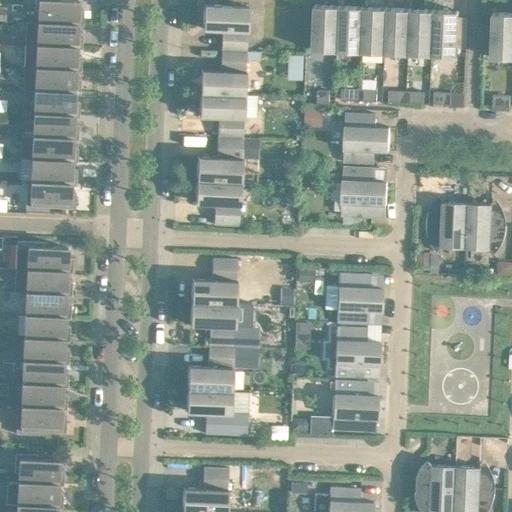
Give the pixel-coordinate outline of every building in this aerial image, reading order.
[(38,10),(38,22),(77,24),(77,25),(82,25),(83,10),(78,9),(78,1),(60,0),(34,0),(34,10),(38,10)] [(222,30),(221,50),(247,51),(249,7),(204,5),(203,29),(222,30)] [(313,50),(337,51),(339,6),(315,5),(313,50)] [(337,51),(361,52),(363,7),(339,6),(337,51)] [(361,52),(384,53),(386,8),(363,7),(361,52)] [(384,53),(408,54),(410,9),(386,8),(384,53)] [(408,54),(431,55),(433,10),(410,9),(408,54)] [(433,10),(431,55),(456,56),(458,11),(433,10)] [(491,58),(511,58),(511,13),(493,13),(491,58)] [(26,22),(25,45),(76,47),(76,48),(81,48),(82,32),(77,32),(77,25),(77,24),(38,22),(26,22)] [(25,45),(24,67),(75,70),(80,71),(81,55),(76,55),(76,48),(76,47),(25,45)] [(201,70),(200,93),(245,95),(246,61),(247,51),(221,50),(220,71),(201,70)] [(247,51),(246,61),(260,61),(260,52),(247,51)] [(35,90),(35,91),(74,92),(74,93),(79,93),(80,78),(75,78),(75,70),(24,67),(23,90),(35,90)] [(341,100),(358,101),(359,89),(341,88),(341,100)] [(359,89),(358,101),(376,102),(377,90),(359,89)] [(318,90),(317,106),(328,107),(329,90),(318,90)] [(388,102),(406,103),(406,91),(389,90),(388,102)] [(35,91),(34,114),(73,115),(73,116),(79,115),(79,101),(74,100),(74,93),(74,92),(35,91)] [(406,91),(406,103),(423,104),(424,92),(406,91)] [(433,104),(450,105),(451,93),(434,92),(433,104)] [(218,116),(218,137),(243,138),(245,95),(200,93),(199,116),(218,116)] [(492,107),(509,108),(510,96),(493,95),(492,107)] [(304,109),(304,124),(321,124),(321,109),(304,109)] [(343,162),(369,163),(369,150),(389,151),(390,128),(376,127),(376,114),(345,113),(343,162)] [(34,114),(33,136),(72,138),(72,139),(78,139),(78,123),(73,123),(73,116),(73,115),(34,114)] [(20,159),(32,159),(71,161),(71,162),(77,162),(77,146),(72,146),(72,139),(72,138),(33,136),(33,137),(21,136),(20,159)] [(197,157),(196,180),(241,182),(242,159),(257,160),(258,139),(243,138),(218,137),(217,158),(197,157)] [(32,159),(31,182),(70,184),(76,185),(76,169),(71,169),(71,162),(71,161),(32,159)] [(300,167),(300,186),(317,186),(318,167),(300,167)] [(341,216),(366,217),(385,217),(386,205),(387,181),(373,181),(374,168),(343,167),(341,216)] [(241,182),(196,180),(195,202),(215,203),(214,224),(239,225),(241,182)] [(70,184),(31,182),(31,191),(26,191),(25,210),(48,211),(49,206),(75,207),(75,192),(70,191),(70,184)] [(442,247),(465,248),(467,203),(443,202),(442,223),(426,222),(426,225),(426,229),(427,233),(428,236),(429,240),(430,243),(432,246),(434,249),(436,252),(442,247)] [(467,203),(465,248),(488,249),(494,255),(496,252),(498,249),(500,246),(502,243),(504,240),(505,236),(505,233),(506,229),(506,225),(491,225),(492,204),(467,203)] [(17,241),(15,269),(66,271),(66,272),(72,272),(72,257),(67,256),(68,248),(47,247),(47,242),(17,241)] [(418,252),(418,267),(429,267),(430,253),(418,252)] [(192,279),(191,302),(236,304),(238,260),(212,259),(211,280),(192,279)] [(511,262),(498,262),(497,275),(511,276),(511,262)] [(14,292),(26,292),(65,294),(65,295),(71,295),(72,279),(66,279),(66,272),(66,271),(15,269),(14,292)] [(298,270),(298,282),(314,282),(315,270),(298,270)] [(336,323),(362,324),(362,311),(382,312),(383,288),(369,287),(369,275),(338,273),(336,323)] [(281,288),(280,304),(293,304),(294,289),(281,288)] [(26,292),(25,315),(64,317),(70,318),(71,302),(65,302),(65,295),(65,294),(26,292)] [(210,325),(209,346),(234,347),(234,337),(236,304),(191,302),(190,324),(210,325)] [(25,315),(24,338),(63,339),(63,340),(69,340),(70,325),(64,325),(64,317),(25,315)] [(295,322),(295,332),(309,332),(309,322),(295,322)] [(334,376),(360,377),(360,364),(380,365),(381,342),(367,341),(367,328),(336,327),(334,376)] [(234,337),(234,347),(258,348),(258,338),(234,337)] [(24,338),(23,361),(62,362),(62,363),(68,363),(69,348),(63,347),(63,340),(63,339),(24,338)] [(188,366),(187,388),(232,390),(234,357),(234,347),(209,346),(208,367),(188,366)] [(234,347),(234,357),(258,358),(258,348),(234,347)] [(23,361),(22,383),(61,385),(61,386),(67,386),(68,370),(62,370),(62,363),(62,362),(23,361)] [(332,430),(357,431),(358,418),(377,419),(378,395),(364,395),(365,382),(334,380),(332,430)] [(22,383),(21,406),(60,408),(60,409),(66,409),(67,393),(61,393),(61,386),(61,385),(22,383)] [(232,390),(187,388),(186,411),(206,412),(205,433),(230,434),(232,390)] [(60,408),(21,406),(21,415),(17,415),(16,434),(39,435),(39,431),(65,432),(66,416),(60,416),(60,409),(60,408)] [(292,418),(290,431),(309,433),(309,424),(306,419),(292,418)] [(272,425),(271,440),(287,441),(287,426),(272,425)] [(19,473),(18,482),(57,483),(57,484),(63,484),(63,469),(58,469),(59,460),(38,459),(38,455),(16,454),(15,473),(19,473)] [(416,479),(415,485),(415,488),(415,492),(416,496),(417,499),(418,503),(419,506),(421,509),(422,511),(428,511),(431,510),(454,511),(456,466),(433,465),(428,459),(425,462),(422,465),(419,470),(417,474),(416,479)] [(456,466),(454,511),(477,511),(487,511),(489,509),(491,506),(492,502),(494,499),(494,495),(495,492),(495,488),(479,488),(480,467),(456,466)] [(183,488),(182,510),(222,511),(227,511),(229,469),(203,467),(203,489),(183,488)] [(274,468),(273,482),(285,483),(286,469),(274,468)] [(5,505),(17,506),(17,505),(56,506),(56,507),(62,507),(62,492),(57,491),(57,484),(57,483),(18,482),(18,483),(6,483),(5,505)] [(291,482),(291,492),(306,492),(307,482),(291,482)] [(328,511),(373,511),(374,502),(360,502),(360,489),(329,488),(328,511)]
